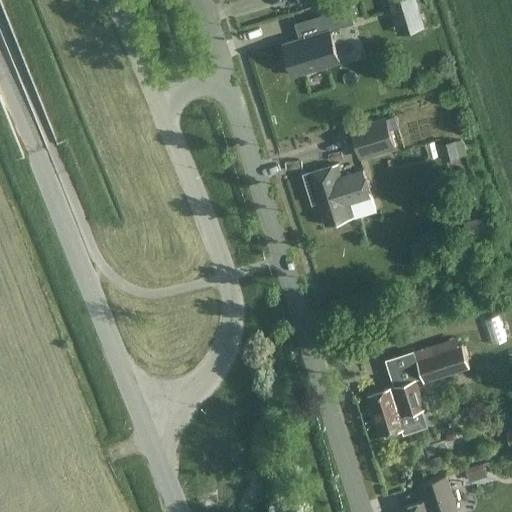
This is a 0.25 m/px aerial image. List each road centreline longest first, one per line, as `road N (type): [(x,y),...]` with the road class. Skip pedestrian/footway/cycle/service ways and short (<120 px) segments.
road 1 (unclassified): [(360,511),(226,81)]
road 2 (unclassified): [(143,421),(0,64)]
road 3 (unclassified): [(143,421),(210,375),(232,326),(226,277),(158,101)]
